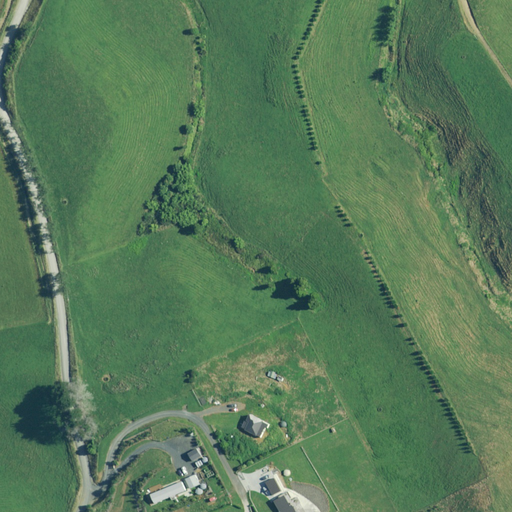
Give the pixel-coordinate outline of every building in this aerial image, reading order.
[(251,405),(232,404),(231,412),(251,413),(251,405)] [(263,438),(271,433),(264,420),(251,428),(253,431),(251,432),(257,442),(263,438)] [(202,484),(198,474),(187,479),(191,488),(202,484)] [(188,490),(184,481),(154,494),(158,503),(188,490)] [(291,506),(286,495),(275,501),(281,511),(296,511),(297,511),(293,505),(291,506)]
